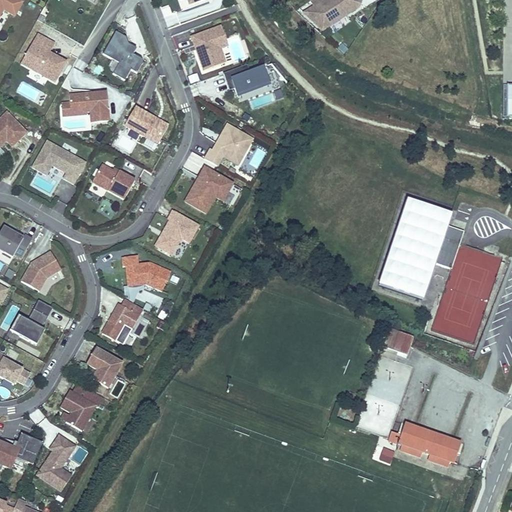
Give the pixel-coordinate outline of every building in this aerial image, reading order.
[(22,3),(15,0),(0,0),(0,14),(3,10),(14,16),(22,3)] [(322,0),(311,0),(309,2),(313,8),(303,15),(313,22),(320,18),(326,27),(358,7),(360,1),(359,0),(325,0),(324,1),(322,0)] [(163,9),(167,22),(173,20),(169,7),(163,9)] [(320,18),(313,22),(322,30),(326,27),(320,18)] [(221,26),(191,37),(203,70),(225,62),(220,48),(217,41),(225,38),(221,26)] [(115,32),(102,54),(118,63),(112,73),(124,80),(130,70),(136,73),(142,63),(141,59),(132,54),(136,49),(135,46),(130,43),(128,44),(125,38),(115,32)] [(37,34),(20,63),(54,82),(65,62),(48,53),(53,44),(37,34)] [(225,38),(217,41),(220,48),(228,45),(225,38)] [(247,65),(223,74),(227,83),(232,81),(237,96),(269,85),(263,67),(250,72),(247,65)] [(106,93),(69,96),(69,103),(70,113),(85,112),(90,112),(91,123),(108,122),(106,93)] [(69,103),(62,104),(63,116),(86,115),(85,112),(70,113),(69,103)] [(157,146),(168,127),(135,108),(124,127),(157,146)] [(5,114),(0,119),(0,145),(0,144),(0,141),(3,139),(5,140),(11,146),(24,133),(5,114)] [(210,149),(204,159),(217,167),(222,157),(229,161),(235,151),(243,155),(252,140),(226,126),(212,151),(210,149)] [(124,136),(116,145),(126,153),(134,144),(124,136)] [(84,164),(46,142),(31,168),(45,176),(51,166),(65,174),(63,179),(72,185),(84,164)] [(258,170),(265,152),(250,147),(244,165),(258,170)] [(235,151),(229,161),(237,166),(243,155),(235,151)] [(134,182),(118,172),(116,175),(111,172),(101,166),(91,182),(123,200),(134,182)] [(233,185),(203,168),(198,177),(205,181),(203,185),(196,180),(183,203),(206,215),(215,199),(223,203),(233,185)] [(447,228),(451,216),(408,202),(379,286),(423,301),(435,265),(452,271),(464,234),(447,228)] [(197,226),(170,211),(165,219),(167,220),(153,245),(170,255),(179,238),(187,243),(197,226)] [(21,239),(2,228),(0,230),(0,250),(12,257),(14,254),(20,258),(31,240),(23,236),(21,239)] [(31,263),(21,281),(39,292),(46,279),(60,271),(50,253),(31,263)] [(136,258),(121,259),(122,268),(125,267),(127,267),(128,272),(125,273),(127,287),(145,286),(161,293),(169,274),(149,264),(137,266),(136,258)] [(142,310),(124,300),(120,306),(118,305),(101,334),(114,342),(123,326),(131,330),(142,310)] [(43,332),(40,330),(52,310),(38,302),(26,322),(18,317),(9,332),(35,347),(43,332)] [(53,309),(47,320),(63,329),(69,317),(53,309)] [(384,347),(406,355),(412,338),(389,331),(384,347)] [(121,364),(94,349),(85,365),(96,371),(91,380),(107,389),(121,364)] [(4,357),(0,354),(0,378),(12,385),(15,381),(23,386),(29,375),(2,360),(4,357)] [(116,377),(108,392),(119,398),(127,382),(116,377)] [(91,392),(76,384),(71,393),(85,402),(91,392)] [(71,393),(62,410),(72,416),(67,425),(83,434),(97,409),(99,411),(105,401),(91,392),(85,402),(71,393)] [(30,414),(35,423),(44,418),(39,409),(30,414)] [(454,465),(460,445),(404,425),(400,436),(390,433),(387,441),(402,446),(420,453),(429,456),(449,463),(454,465)] [(14,447),(0,440),(0,444),(17,451),(20,445),(23,446),(26,438),(19,435),(14,447)] [(52,452),(36,476),(60,492),(70,477),(59,469),(74,448),(58,437),(53,444),(56,446),(52,452)] [(0,465),(10,470),(12,465),(21,468),(23,463),(31,466),(41,444),(26,438),(23,446),(20,445),(17,451),(0,444),(0,465)] [(400,453),(419,459),(420,453),(402,446),(400,453)] [(447,469),(449,463),(429,456),(427,462),(447,469)] [(10,470),(0,465),(0,470),(8,474),(10,470)] [(26,503),(18,499),(14,509),(12,511),(36,511),(24,507),(26,503)] [(7,503),(0,500),(0,511),(12,511),(14,509),(6,505),(7,503)]
